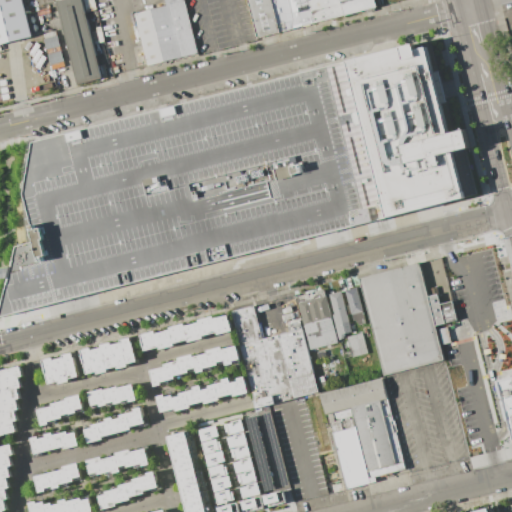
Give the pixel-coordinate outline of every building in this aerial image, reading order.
[(0,0),(0,43),(31,36),(21,0),(0,0)] [(55,0),(77,84),(103,78),(82,0),(55,0)] [(147,65),(133,13),(165,5),(163,0),(183,0),(197,53),(147,65)] [(245,0),(255,38),(376,7),(374,0),(245,0)] [(0,316),(0,312),(9,271),(15,246),(35,241),(23,194),(32,142),(346,61),(413,44),(415,49),(426,46),(433,71),(438,70),(446,101),(441,103),(449,133),(464,129),(466,138),(469,147),(464,148),(475,194),(465,196),(386,217),(0,316)] [(359,278),(384,375),(444,360),(435,325),(457,320),(452,301),(440,304),(437,294),(428,296),(419,263),(359,278)] [(329,294),(339,340),(347,337),(351,357),(368,353),(363,332),(356,333),(355,327),(365,324),(357,288),(329,294)] [(296,296),(311,349),(337,342),(324,289),(296,296)] [(231,311),(256,408),(320,392),(302,327),(263,339),(255,306),(231,311)] [(233,331),(218,335),(217,332),(203,336),(204,339),(189,342),(189,340),(174,344),(175,346),(160,350),(159,348),(145,351),(141,334),(156,331),(157,333),(171,329),(170,327),(185,323),(186,326),(200,322),(199,319),(214,316),(214,318),(228,314),(233,331)] [(138,361),(127,364),(128,366),(118,369),(117,366),(107,369),(108,371),(97,374),(97,371),(87,374),(81,350),(91,347),(92,350),(102,347),(101,345),(111,342),(112,345),(122,342),(121,340),(132,337),(138,361)] [(236,346),(241,362),(226,366),(226,363),(212,367),(213,369),(197,373),(197,370),(183,374),(183,377),(170,380),(170,383),(155,387),(151,370),(165,367),(164,364),(179,360),(178,358),(193,354),(194,356),(207,353),(207,350),(222,346),(222,349),(236,346)] [(73,352),(80,376),(69,379),(70,381),(60,384),(59,381),(49,384),(43,360),(53,357),(54,360),(64,357),(63,354),(73,352)] [(0,371),(21,365),(24,376),(20,377),(22,386),(18,387),(21,398),(17,399),(19,409),(15,410),(18,420),(14,421),(17,431),(0,435),(0,371)] [(249,393),(234,397),(234,394),(220,398),(220,400),(206,404),(205,401),(191,405),(191,408),(176,412),(176,409),(162,413),(157,396),(172,392),(173,395),(187,391),(187,388),(201,385),(202,387),(216,384),(215,381),(230,377),(231,380),(245,376),(249,393)] [(511,377),(496,381),(511,442),(511,377)] [(320,394),(382,378),(405,469),(375,477),(376,480),(348,489),(328,414),(325,414),(320,394)] [(133,384),(138,400),(122,404),(122,403),(108,406),(107,405),(93,408),(89,392),(104,388),(105,389),(119,386),(119,387),(133,384)] [(80,394),(84,410),(70,414),(71,416),(57,420),(58,422),(43,426),(38,410),(53,406),(52,403),(66,400),(66,398),(80,394)] [(85,427),(99,423),(99,421),(128,413),(127,411),(141,407),(145,423),(130,427),(131,429),(102,436),(103,439),(89,443),(85,427)] [(289,488),(270,411),(245,417),(257,469),(255,470),(260,495),(289,488)] [(241,419),(244,430),(226,435),(223,424),(241,419)] [(216,424),(219,435),(201,440),(198,429),(216,424)] [(31,438),(61,430),(62,433),(75,430),(79,445),(65,448),(64,446),(35,454),(31,438)] [(186,511),(167,436),(186,431),(206,511),(186,511)] [(244,432),(247,443),(229,448),(226,437),(244,432)] [(218,438),(221,449),(203,453),(201,442),(218,438)] [(0,511),(0,447),(12,444),(14,455),(11,456),(13,465),(9,466),(12,477),(8,478),(10,488),(6,489),(9,499),(5,500),(8,510),(4,511),(0,511)] [(248,444),(251,455),(233,460),(230,449),(248,444)] [(146,448),(150,465),(135,469),(135,466),(121,470),(122,472),(107,476),(106,474),(92,478),(87,460),(102,456),(102,459),(117,456),(116,453),(131,449),(132,452),(146,448)] [(221,450),(224,461),(207,466),(204,455),(221,450)] [(251,456),(254,467),(236,472),(233,461),(251,456)] [(226,462),(229,473),(211,478),(208,467),(226,462)] [(78,463),(81,477),(74,479),(75,481),(69,483),(69,485),(40,492),(35,476),(64,469),(63,466),(78,463)] [(253,469),(256,480),(238,485),(235,474),(253,469)] [(154,471),(158,487),(144,491),(145,493),(130,497),(130,499),(117,503),(117,505),(102,509),(98,493),(113,490),(112,487),(127,483),(127,481),(141,477),(141,475),(154,471)] [(228,475),(231,486),(213,491),(210,480),(228,475)] [(257,482),(260,493),(242,498),(239,487),(257,482)] [(229,489),(232,500),(217,503),(214,493),(229,489)] [(278,491),(280,500),(265,504),(262,495),(278,491)] [(89,496),(93,511),(89,511),(32,511),(30,502),(45,499),(46,504),(75,496),(75,499),(89,496)] [(256,497),(258,506),(243,510),(240,501),(256,497)] [(232,503),(234,511),(218,511),(217,507),(232,503)]
